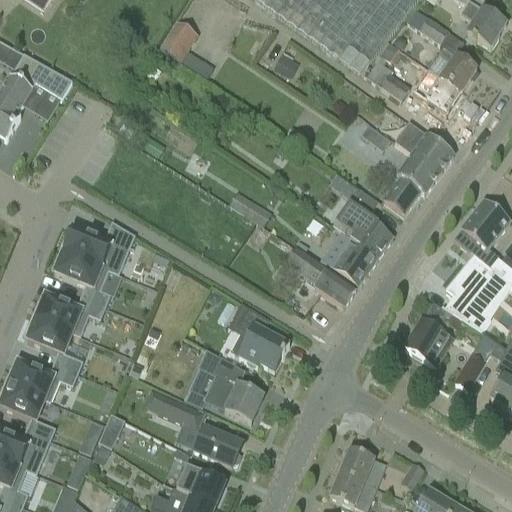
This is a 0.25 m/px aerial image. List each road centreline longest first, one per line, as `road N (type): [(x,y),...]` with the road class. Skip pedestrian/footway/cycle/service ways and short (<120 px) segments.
road 1 (residential): [(326,386),(511,108)]
road 2 (unknown): [(478,156),(244,0)]
road 3 (residential): [(326,386),(511,495)]
road 4 (residential): [(0,191),(30,212),(34,231),(0,317)]
road 5 (residential): [(270,511),(326,386)]
